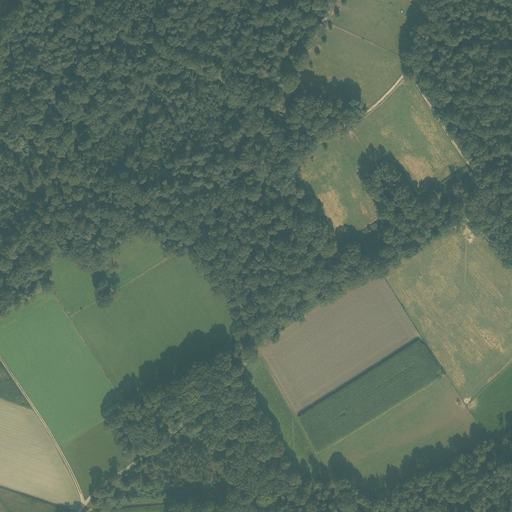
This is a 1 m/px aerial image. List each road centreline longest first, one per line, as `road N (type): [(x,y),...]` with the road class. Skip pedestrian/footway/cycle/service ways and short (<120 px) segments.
road 1 (track): [(326,137),(209,229),(238,289),(253,355),(83,505)]
road 2 (track): [(255,350),(327,475),(235,497),(83,505)]
road 3 (track): [(511,262),(463,214),(476,174),(406,68)]
road 4 (unclassified): [(276,105),(69,0)]
road 5 (track): [(0,357),(68,465),(83,505)]
road 6 (track): [(75,159),(209,229)]
road 7 (track): [(0,273),(75,159)]
road 8 (unclassified): [(276,105),(334,0)]
